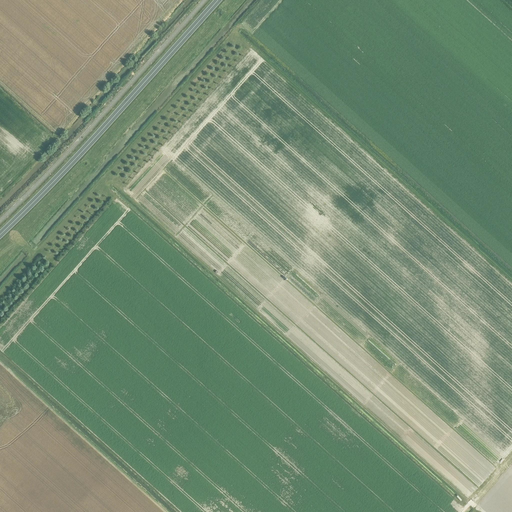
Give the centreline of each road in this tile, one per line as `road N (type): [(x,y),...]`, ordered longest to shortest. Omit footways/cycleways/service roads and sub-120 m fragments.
road 1 (track): [(470,503),(104,176)]
road 2 (track): [(0,361),(170,511)]
